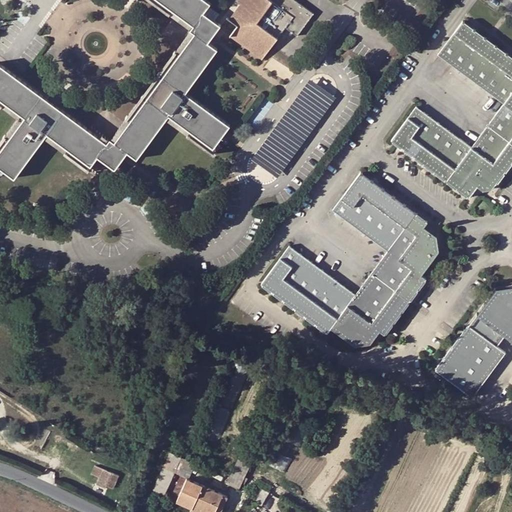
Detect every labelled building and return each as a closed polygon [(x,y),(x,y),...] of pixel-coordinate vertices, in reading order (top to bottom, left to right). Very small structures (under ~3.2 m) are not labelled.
[(145,0),(154,0),(200,32),(208,22),(215,11),(199,0),(140,0),(144,2),(145,0)] [(300,44),(317,20),(289,0),(274,0),(269,8),(258,0),(255,0),(245,15),(233,31),(239,36),(236,40),(268,64),(289,36),(300,44)] [(245,15),(255,0),(245,0),(238,10),(245,15)] [(200,42),(213,52),(226,34),(208,22),(200,32),(195,39),(200,42)] [(493,196),(511,169),(511,60),(466,27),(440,61),(507,110),(475,153),(420,112),(395,146),(473,204),(481,193),(486,197),(493,196)] [(232,45),(264,69),(268,64),(236,40),(232,45)] [(191,102),(223,59),(213,52),(200,42),(163,92),(156,86),(147,97),(155,103),(119,152),(133,162),(142,168),(175,125),(218,157),(236,134),(191,102)] [(0,173),(19,187),(51,144),(95,175),(101,166),(111,152),(61,117),(66,109),(56,102),(50,109),(0,73),(0,105),(28,126),(0,164),(0,173)] [(120,180),(133,162),(119,152),(114,148),(111,152),(101,166),(120,180)] [(431,224),(365,173),(335,213),(392,255),(359,299),(292,248),(262,287),(330,337),(334,332),(356,349),(371,348),(383,332),(388,335),(428,282),(424,279),(442,255),(439,238),(428,229),(431,224)] [(505,340),(511,344),(511,290),(498,293),(483,314),(481,313),(437,369),(473,396),(506,353),(499,348),(505,340)] [(303,393),(333,404),(335,399),(339,388),(287,369),(277,398),(298,406),(303,393)] [(371,395),(340,385),(339,388),(335,399),(368,411),(371,395)] [(211,429),(223,433),(231,408),(219,404),(211,429)] [(79,445),(72,441),(68,447),(75,451),(79,445)] [(183,457),(170,451),(151,488),(165,495),(183,457)] [(222,487),(234,493),(246,468),(234,461),(222,487)] [(90,470),(99,474),(93,489),(100,492),(101,490),(108,493),(116,473),(93,463),(90,470)] [(198,511),(211,511),(218,498),(182,481),(171,504),(187,511),(189,507),(198,511)] [(257,511),(269,491),(265,488),(251,511),(257,511)]
